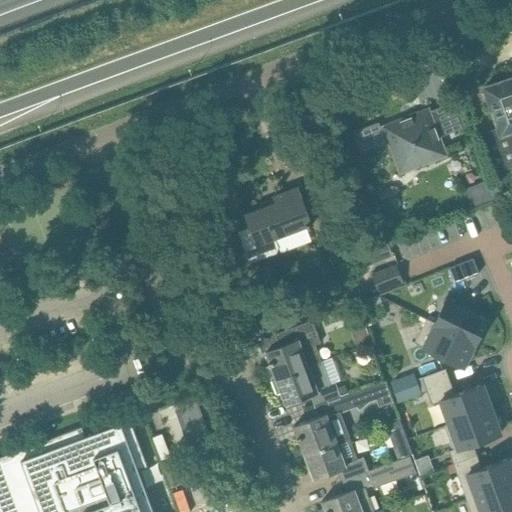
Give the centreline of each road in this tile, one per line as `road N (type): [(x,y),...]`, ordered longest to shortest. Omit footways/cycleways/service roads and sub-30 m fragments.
road 1 (residential): [(290,511),(248,395),(170,342),(96,139)]
road 2 (residential): [(96,139),(464,0)]
road 3 (motorway): [(0,110),(303,0)]
